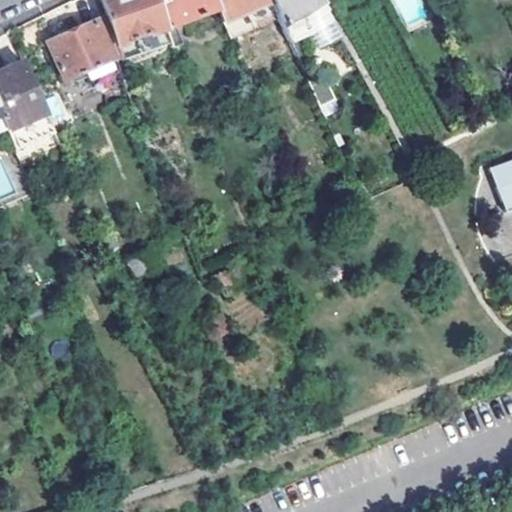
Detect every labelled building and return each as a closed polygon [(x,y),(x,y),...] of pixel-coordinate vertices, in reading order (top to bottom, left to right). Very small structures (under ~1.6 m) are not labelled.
[(156,0),(102,0),(122,48),(169,30),(156,0)] [(156,0),(169,30),(220,12),(214,0),(156,0)] [(225,22),(271,3),(269,0),(214,0),(220,12),(225,22)] [(269,0),(271,3),(292,48),(312,39),(310,35),(331,22),(320,4),(317,0),(269,0)] [(63,81),(118,58),(102,18),(46,42),(63,81)] [(122,48),(127,60),(175,43),(169,30),(122,48)] [(22,60),(0,69),(0,113),(0,114),(14,146),(52,128),(22,60)] [(0,158),(0,194),(11,191),(0,159),(0,158)] [(511,160),(489,168),(504,213),(511,210),(511,160)] [(152,250),(126,261),(136,279),(162,268),(152,250)]
